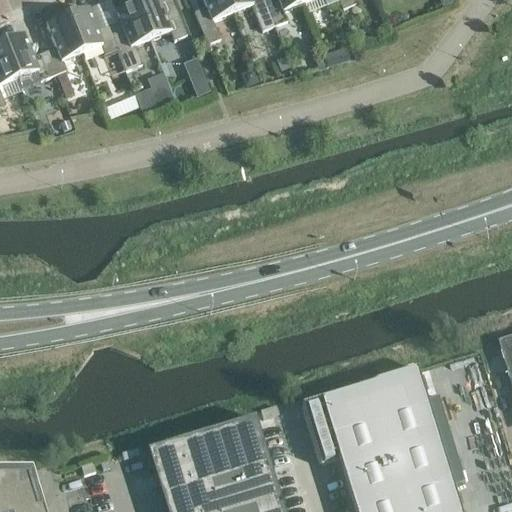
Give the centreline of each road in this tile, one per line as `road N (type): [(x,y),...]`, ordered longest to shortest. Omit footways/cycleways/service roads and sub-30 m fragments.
road 1 (residential): [(0,182),(417,81),(482,0)]
road 2 (tertiary): [(219,291),(349,260),(511,205)]
road 3 (tertiary): [(0,345),(219,291)]
road 4 (tertiary): [(219,291),(0,314)]
